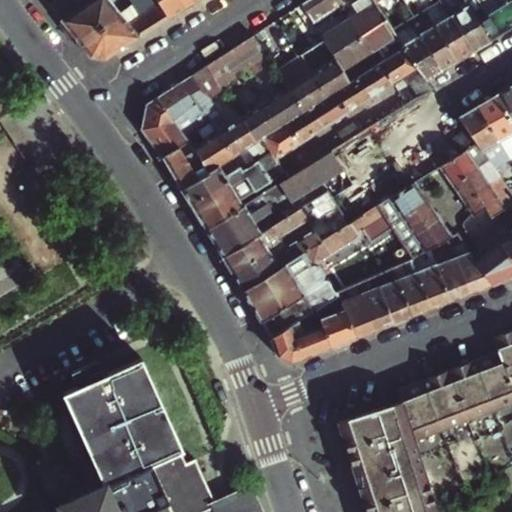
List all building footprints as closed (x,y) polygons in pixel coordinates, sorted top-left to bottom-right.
[(112,0),(89,0),(62,20),(80,42),(134,1),(133,0),(115,0),(114,1),(112,0)] [(91,57),(106,58),(170,17),(159,0),(158,0),(133,0),(134,1),(80,42),(91,57)] [(187,6),(182,0),(158,0),(159,0),(170,17),(187,6)] [(322,0),(308,0),(302,4),(314,23),(330,13),(322,0)] [(345,3),(343,0),(322,0),(330,13),(332,12),(345,3)] [(356,0),(363,10),(384,44),(391,55),(405,47),(404,45),(397,34),(394,30),(374,0),(356,0)] [(374,0),(394,30),(410,20),(421,12),(440,0),(374,0)] [(428,15),(435,25),(457,60),(474,50),(441,0),(440,0),(421,12),(424,17),(428,15)] [(441,0),(474,50),(490,40),(478,20),(464,0),(441,0)] [(510,0),(464,0),(478,20),(481,18),(475,8),(487,0),(492,0),(496,9),(510,0)] [(511,27),(511,0),(510,0),(496,9),(481,18),(478,20),(490,40),(511,27)] [(349,19),(371,53),(384,44),(363,10),(349,19)] [(424,17),(421,12),(410,20),(412,25),(424,17)] [(412,25),(419,35),(435,25),(428,15),(424,17),(412,25)] [(328,40),(346,69),(371,53),(349,19),(324,35),(328,40)] [(397,34),(412,25),(410,20),(394,30),(397,34)] [(419,35),(412,25),(397,34),(404,45),(419,35)] [(457,60),(435,25),(419,35),(441,70),(457,60)] [(231,49),(245,71),(267,56),(253,35),(231,49)] [(328,40),(324,35),(318,39),(321,44),(322,44),(328,40)] [(404,45),(405,47),(418,67),(425,78),(441,70),(419,35),(404,45)] [(346,69),(328,40),(322,44),(321,44),(303,56),(306,61),(327,96),(334,91),(352,80),(346,69)] [(394,82),(412,71),(418,67),(405,47),(391,55),(382,61),(394,82)] [(245,71),(231,49),(208,65),(219,83),(221,86),(245,71)] [(352,80),(358,77),(378,63),(371,53),(346,69),(352,80)] [(303,56),(291,64),(294,69),(306,61),(303,56)] [(327,96),(306,61),(294,69),(291,64),(278,73),(287,88),(303,111),(312,105),(327,96)] [(378,63),(358,77),(370,97),(394,82),(382,61),(378,63)] [(257,141),(242,118),(228,127),(209,97),(219,91),(215,86),(219,83),(208,65),(192,75),(201,88),(192,94),(209,120),(217,133),(232,156),(233,155),(239,151),(254,142),(257,141)] [(412,71),(418,81),(427,96),(437,91),(425,78),(418,67),(412,71)] [(182,114),(193,130),(209,120),(192,94),(201,88),(192,75),(148,103),(143,129),(163,155),(187,139),(185,136),(174,119),(182,114)] [(352,80),(334,91),(347,112),(370,97),(358,77),(352,80)] [(427,96),(418,81),(400,92),(409,107),(427,96)] [(511,85),(497,95),(511,120),(511,85)] [(287,88),(265,102),(280,126),(287,121),(303,111),(287,88)] [(327,96),(312,105),(324,126),(347,112),(334,91),(327,96)] [(511,120),(497,95),(478,106),(509,157),(511,155),(511,140),(508,134),(511,131),(511,120)] [(265,102),(242,118),(257,141),(264,135),(280,126),(265,102)] [(324,126),(312,105),(303,111),(287,121),(299,141),(324,126)] [(509,157),(478,106),(461,116),(485,153),(489,159),(489,160),(497,155),(502,162),(509,157)] [(188,133),(193,130),(182,114),(174,119),(185,136),(188,133)] [(287,121),(280,126),(264,135),(277,156),(299,141),(287,121)] [(362,135),(353,122),(341,130),(350,143),(362,135)] [(193,149),(187,139),(163,155),(183,187),(232,156),(217,133),(193,149)] [(240,199),(286,172),(277,156),(264,135),(257,141),(254,142),(260,153),(264,158),(267,164),(263,166),(260,160),(243,171),(240,166),(225,175),(227,179),(191,201),(205,225),(207,228),(244,206),(243,203),(240,199)] [(341,148),(346,145),(341,136),(335,139),(341,148)] [(341,148),(335,139),(333,141),(331,142),(336,151),(341,148)] [(239,151),(246,162),(260,153),(254,142),(239,151)] [(480,157),(485,153),(477,142),(464,150),(475,168),(484,162),(480,157)] [(320,150),(312,155),(316,163),(325,157),(320,150)] [(441,164),(453,182),(475,168),(464,150),(441,164)] [(233,155),(240,166),(246,162),(239,151),(233,155)] [(297,158),(304,170),(316,163),(312,155),(309,151),(297,158)] [(207,228),(224,255),(261,233),(255,221),(343,168),(333,152),(325,157),(316,163),(304,170),(244,206),(207,228)] [(489,159),(485,153),(480,157),(484,162),(489,159)] [(232,156),(183,187),(191,201),(227,179),(225,175),(240,166),(233,155),(232,156)] [(492,164),(489,160),(489,159),(484,162),(487,167),(492,164)] [(475,168),(487,185),(496,180),(501,176),(492,164),(487,167),(484,162),(475,168)] [(475,168),(453,182),(465,199),(487,185),(475,168)] [(501,176),(496,180),(499,185),(505,182),(501,176)] [(416,180),(390,196),(402,214),(427,198),(416,180)] [(487,185),(465,199),(473,213),(486,205),(493,215),(494,214),(499,211),(504,209),(495,196),(487,185)] [(511,204),(511,192),(509,188),(495,196),(504,209),(511,204)] [(338,206),(329,191),(322,194),(332,210),(333,209),(338,206)] [(390,196),(379,203),(388,216),(392,213),(396,218),(402,214),(390,196)] [(427,198),(402,214),(413,231),(439,215),(427,198)] [(244,289),(272,337),(318,313),(342,301),(339,296),(326,273),(375,241),(372,236),(393,223),(391,221),(388,216),(379,203),(348,223),(322,239),(244,289)] [(307,204),(301,207),(304,213),(310,209),(307,204)] [(327,227),(321,217),(316,220),(283,240),(286,246),(315,228),(322,239),(348,223),(338,206),(333,209),(340,220),(327,227)] [(224,255),(233,271),(283,240),(316,220),(310,209),(304,213),(301,207),(261,233),(224,255)] [(495,236),(511,260),(511,229),(499,211),(494,214),(501,234),(495,236)] [(395,226),(396,228),(403,238),(413,231),(402,214),(396,218),(399,223),(395,226)] [(403,238),(415,256),(423,252),(429,249),(445,240),(453,236),(439,215),(413,231),(403,238)] [(399,223),(396,218),(391,221),(393,223),(395,226),(399,223)] [(474,258),(492,284),(496,282),(511,275),(511,260),(495,236),(484,219),(466,229),(481,249),(476,251),(471,253),(474,258)] [(372,236),(375,241),(396,228),(395,226),(393,223),(372,236)] [(233,271),(244,289),(322,239),(315,228),(286,246),(283,240),(233,271)] [(470,293),(492,284),(474,258),(471,253),(460,232),(453,236),(445,240),(448,244),(450,243),(455,256),(470,293)] [(423,252),(415,256),(411,258),(416,272),(435,264),(431,253),(425,256),(423,252)] [(450,301),(470,293),(455,256),(435,264),(450,301)] [(431,308),(450,301),(435,264),(416,272),(431,308)] [(397,279),(412,316),(431,308),(416,272),(397,279)] [(379,286),(393,323),(412,316),(397,279),(379,286)] [(379,286),(362,293),(376,330),(393,323),(379,286)] [(362,293),(342,301),(357,337),(376,330),(362,293)] [(318,313),(332,347),(357,337),(342,301),(318,313)] [(318,313),(272,337),(279,356),(293,362),(332,347),(318,313)] [(450,511),(436,471),(424,440),(492,413),(511,404),(511,330),(497,337),(502,350),(403,389),(407,401),(347,425),(380,511),(450,511)] [(219,511),(196,462),(189,465),(183,453),(186,452),(142,360),(105,378),(101,368),(96,371),(98,377),(77,387),(80,391),(67,397),(97,461),(95,462),(108,490),(85,500),(80,511),(219,511)] [(101,368),(99,363),(72,376),(77,387),(98,377),(96,371),(101,368)] [(97,461),(67,397),(65,398),(95,462),(97,461)] [(198,461),(196,462),(219,511),(220,511),(218,507),(220,506),(219,505),(198,461)] [(218,507),(220,511),(252,511),(259,509),(250,490),(219,505),(220,506),(218,507)] [(64,511),(80,511),(85,500),(64,510),(64,511)]
